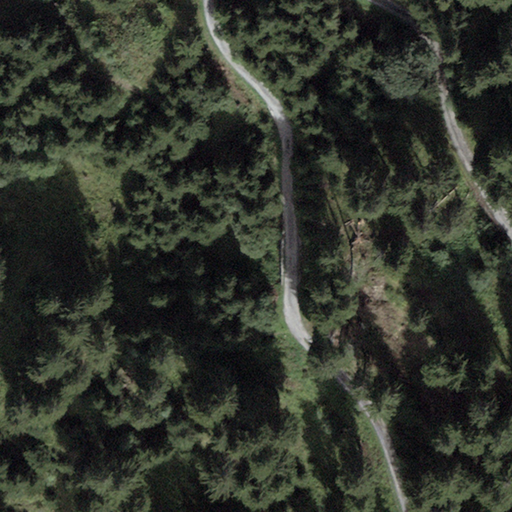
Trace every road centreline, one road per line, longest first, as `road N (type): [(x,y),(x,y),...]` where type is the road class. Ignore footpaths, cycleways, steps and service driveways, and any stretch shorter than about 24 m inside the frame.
road 1 (track): [(210,0),(223,50),(284,118),(295,251),(288,306),(378,420),(407,511)]
road 2 (track): [(511,234),(452,133),(430,35),(374,0)]
